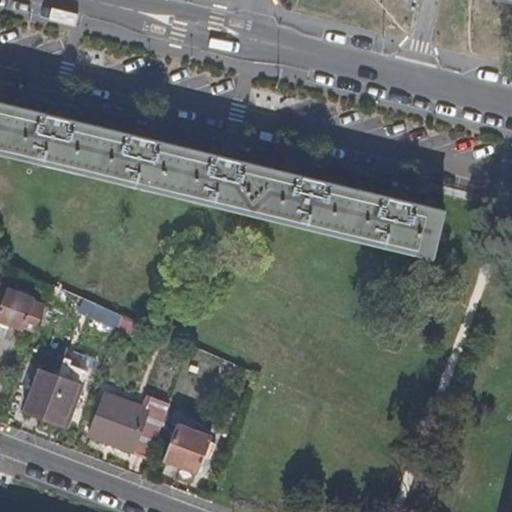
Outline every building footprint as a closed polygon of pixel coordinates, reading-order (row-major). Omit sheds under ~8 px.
[(300,175),(232,158),(213,153),(146,137),(127,132),(65,118),(45,113),(0,101),(0,151),(430,257),(442,210),(401,200),(384,195),(317,179),(300,175)] [(65,118),(67,107),(48,102),(45,113),(65,118)] [(146,137),(148,127),(129,122),(127,132),(146,137)] [(232,158),(234,147),(216,143),(213,153),(232,158)] [(317,179),(320,169),(302,164),(300,175),(317,179)] [(401,200),(404,189),(386,185),(384,195),(401,200)] [(34,334),(43,308),(32,303),(33,300),(5,291),(0,305),(0,329),(7,331),(8,327),(22,331),(23,330),(34,334)] [(91,316),(95,305),(88,302),(76,296),(72,308),(91,316)] [(65,429),(80,387),(38,372),(23,413),(65,429)] [(76,433),(91,392),(80,387),(65,429),(76,433)] [(146,460),(162,418),(103,396),(87,438),(146,460)] [(196,474),(209,439),(175,425),(161,460),(196,474)]
